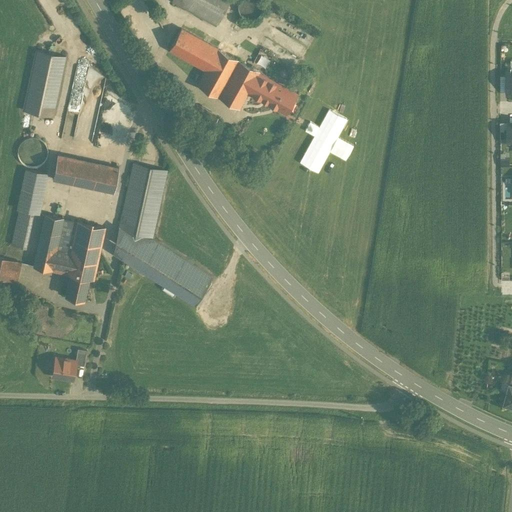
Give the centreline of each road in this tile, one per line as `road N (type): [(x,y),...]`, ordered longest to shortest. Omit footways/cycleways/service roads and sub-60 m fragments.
road 1 (tertiary): [(94,0),(230,218),(288,284),(411,381)]
road 2 (unclassified): [(411,381),(391,403),(369,407),(0,395)]
